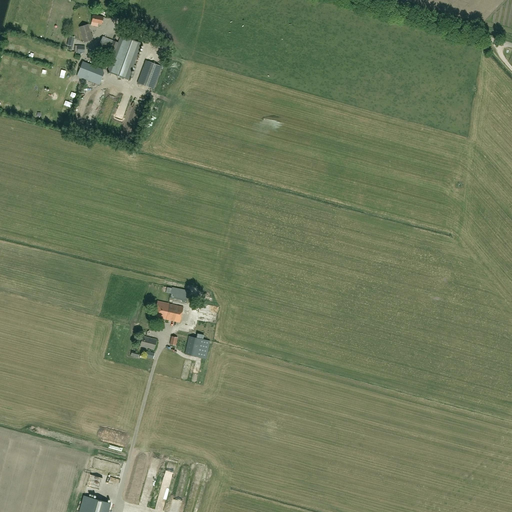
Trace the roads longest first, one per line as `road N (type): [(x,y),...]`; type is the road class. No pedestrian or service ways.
road 1 (unclassified): [(115,511),(167,327)]
road 2 (unclassified): [(511,46),(356,0)]
